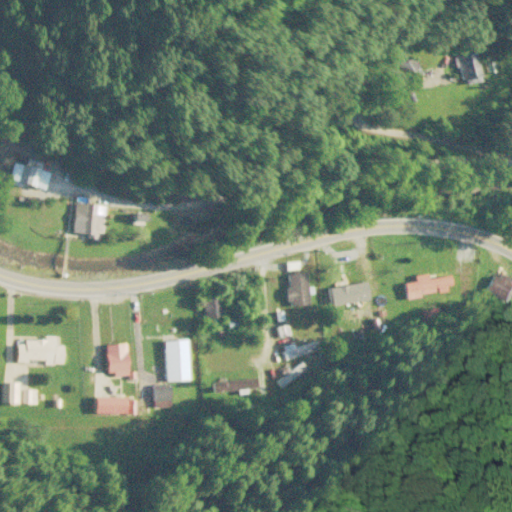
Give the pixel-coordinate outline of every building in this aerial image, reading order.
[(464,88),(484,80),(473,51),(453,59),(464,88)] [(31,187),(40,165),(25,159),(16,181),(31,187)] [(102,206),(93,206),(93,212),(72,212),(72,235),(101,235),(102,206)] [(306,307),(306,274),(285,274),(285,307),(306,307)] [(401,284),(404,298),(450,292),(448,275),(412,279),(412,282),(401,284)] [(203,319),(218,319),(218,295),(203,295),(203,319)] [(342,323),(373,317),(369,300),(339,306),(342,323)] [(14,364),(61,366),(61,346),(53,346),(53,339),(14,338),(14,364)] [(186,382),(185,341),(161,341),(162,382),(186,382)] [(104,377),(125,377),(125,345),(104,345),(104,377)] [(91,398),(91,414),(124,414),(124,398),(91,398)]
